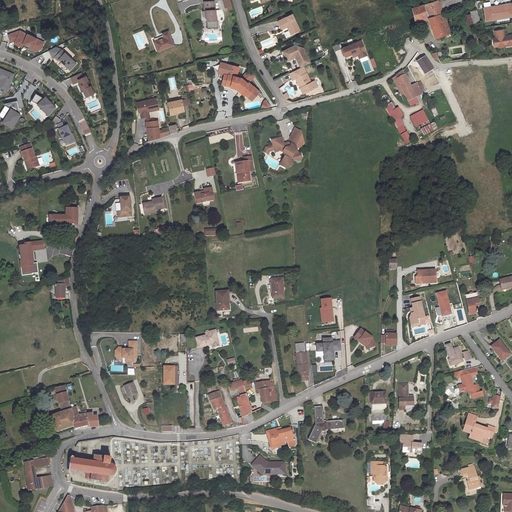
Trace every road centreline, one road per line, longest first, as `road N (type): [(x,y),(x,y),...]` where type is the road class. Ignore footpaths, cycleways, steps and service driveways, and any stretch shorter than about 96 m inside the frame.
road 1 (unclassified): [(462,329),(243,429),(178,437),(118,429)]
road 2 (unclassified): [(99,162),(72,287),(80,337),(118,429)]
road 3 (residential): [(511,59),(436,65),(415,47),(382,80),(285,109)]
road 4 (unclassified): [(63,485),(125,498),(225,492),(304,511)]
road 5 (residential): [(285,109),(99,162)]
road 6 (unclassified): [(98,0),(118,113),(99,162)]
road 7 (residential): [(99,162),(69,100),(37,70),(0,54)]
road 8 (residential): [(285,109),(255,57),(236,0)]
